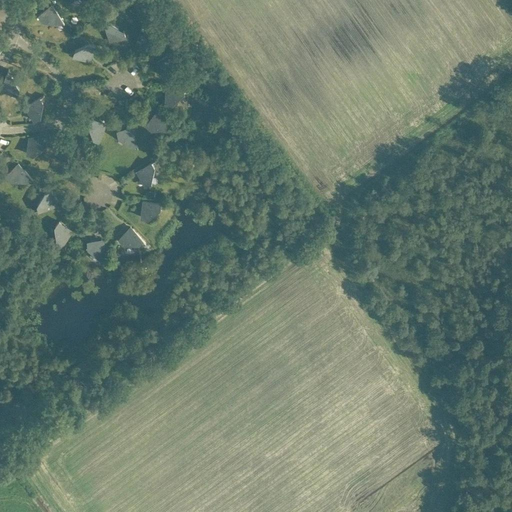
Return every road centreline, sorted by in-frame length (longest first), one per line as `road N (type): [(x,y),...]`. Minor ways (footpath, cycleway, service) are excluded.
road 1 (track): [(0,475),(331,229),(337,210)]
road 2 (track): [(0,131),(65,118),(63,84),(13,38)]
